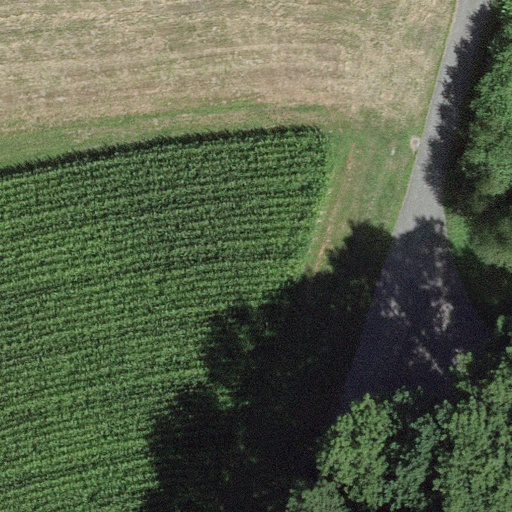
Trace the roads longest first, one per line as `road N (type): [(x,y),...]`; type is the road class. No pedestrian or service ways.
road 1 (track): [(389,352),(469,0)]
road 2 (track): [(317,511),(389,352),(511,373)]
